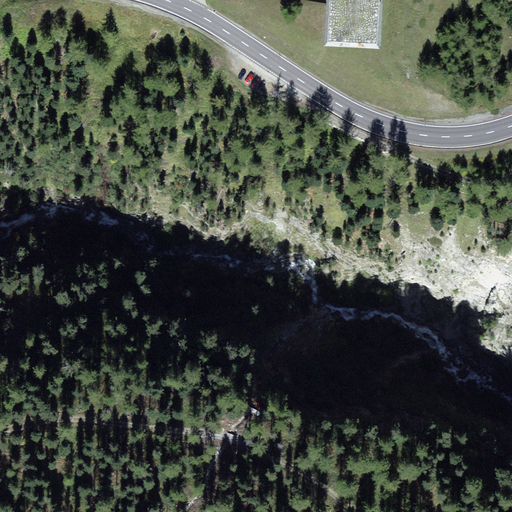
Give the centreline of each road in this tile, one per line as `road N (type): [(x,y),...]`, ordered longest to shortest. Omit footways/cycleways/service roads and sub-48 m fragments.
road 1 (track): [(362,511),(260,445),(176,423),(90,417),(0,430)]
road 2 (primary): [(511,125),(445,137),(379,125),(162,0)]
road 3 (track): [(379,125),(418,163),(493,185),(511,177)]
